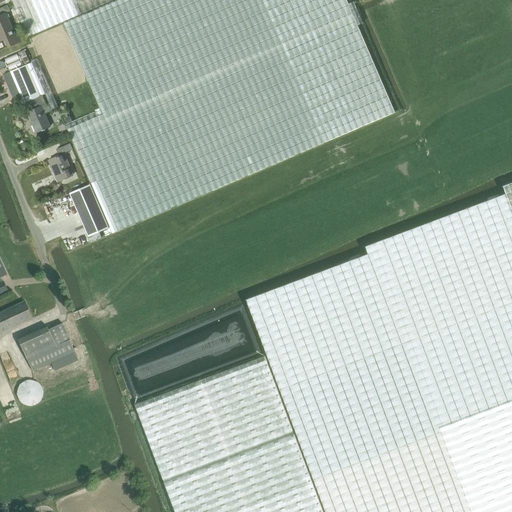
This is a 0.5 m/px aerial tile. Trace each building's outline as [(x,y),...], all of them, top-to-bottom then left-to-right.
[(0,0),(0,2),(4,1),(5,2),(11,0),(26,37),(112,0),(0,0)] [(116,0),(63,23),(100,110),(65,125),(90,183),(85,185),(68,192),(88,237),(108,228),(111,233),(111,234),(394,113),(345,0),(116,0)] [(20,42),(17,34),(15,35),(6,13),(10,11),(8,5),(0,8),(0,41),(1,41),(4,48),(8,46),(8,47),(20,42)] [(29,61),(28,60),(24,49),(18,52),(22,64),(26,62),(29,61)] [(24,103),(27,112),(36,132),(50,126),(44,112),(57,107),(37,59),(30,62),(31,62),(26,64),(10,71),(11,74),(5,76),(11,91),(17,88),(24,103)] [(73,176),(63,153),(72,149),(70,144),(56,150),(59,156),(49,161),(58,182),(73,176)] [(368,254),(246,300),(325,511),(511,511),(511,182),(503,186),(506,194),(376,243),(365,247),(368,254)] [(0,313),(0,333),(33,318),(25,301),(0,313)] [(55,371),(79,360),(63,323),(49,330),(47,327),(19,339),(28,359),(33,371),(52,362),(55,371)] [(323,511),(265,356),(135,405),(175,511),(323,511)]
